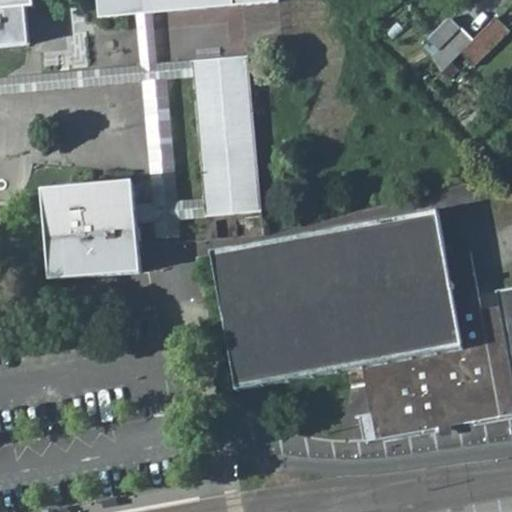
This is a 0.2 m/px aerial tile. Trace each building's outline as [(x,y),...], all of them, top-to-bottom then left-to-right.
[(0,0),(0,57),(30,55),(26,2),(25,0),(0,0)] [(0,104),(146,94),(155,201),(138,202),(141,233),(252,225),(251,206),(266,205),(254,48),(249,0),(246,0),(140,8),(145,74),(0,85),(0,104)] [(100,0),(102,11),(140,8),(246,0),(100,0)] [(442,74),(461,55),(474,42),(450,17),(429,39),(439,50),(432,58),(442,74)] [(474,42),(461,55),(474,67),(509,32),(497,18),(474,42)] [(137,180),(47,187),(54,280),(144,273),(141,233),(138,202),(137,180)] [(251,206),(252,225),(266,222),(266,205),(251,206)] [(441,247),(434,206),(209,247),(236,387),(359,364),(372,435),(424,425),(511,408),(511,282),(493,286),(496,306),(482,309),(470,242),(441,247)] [(120,497),(105,500),(107,508),(121,505),(120,497)]
